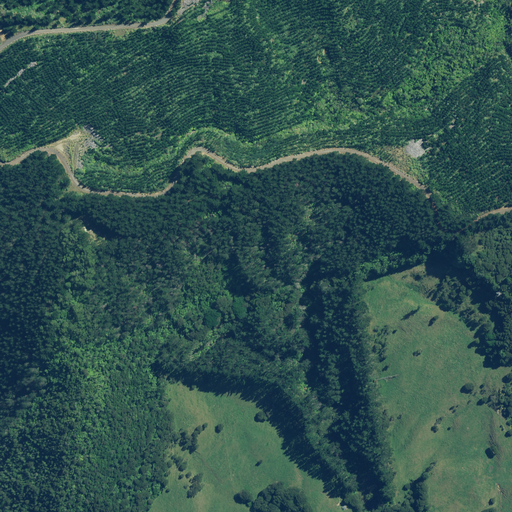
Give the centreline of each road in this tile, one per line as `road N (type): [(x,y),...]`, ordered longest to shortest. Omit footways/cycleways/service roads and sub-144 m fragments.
road 1 (track): [(0,163),(50,150),(88,191),(155,196),(200,149),(243,170),(346,149),(425,189),(450,230),(511,209)]
road 2 (track): [(176,0),(157,23),(33,31),(0,49)]
